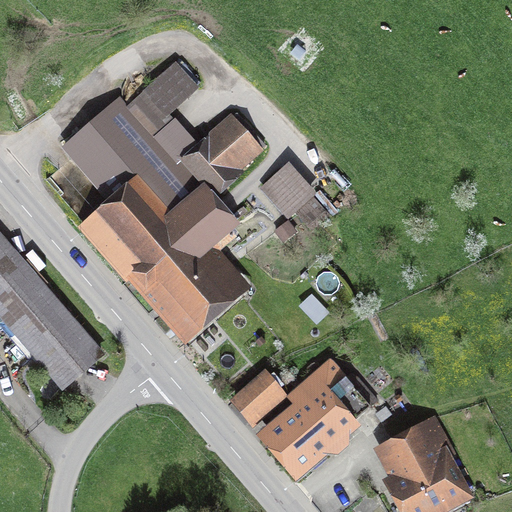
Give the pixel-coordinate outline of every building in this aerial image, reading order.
[(174,66),(127,108),(153,138),(171,122),(165,115),(194,89),(174,66)] [(172,151),(166,156),(119,102),(63,151),(110,205),(80,231),(124,281),(136,271),(185,328),(230,288),(205,259),(233,236),(241,245),(260,229),(250,216),(230,232),(228,229),(232,225),(206,196),(210,193),(181,161),(172,151)] [(181,161),(210,193),(258,150),(229,118),(181,161)] [(309,196),(284,168),(261,189),(286,217),(309,196)] [(106,357),(0,234),(0,323),(62,395),(106,357)] [(283,399),(262,376),(233,401),(250,421),(251,419),(267,436),(264,438),(293,472),(310,457),(315,463),(326,454),(335,455),(345,446),(346,437),(356,428),(351,422),(375,402),(355,379),(347,385),(327,362),(298,387),(285,371),(273,381),(287,396),(283,399)] [(443,459),(451,455),(431,419),(404,434),(384,444),(403,480),(392,486),(405,511),(424,511),(461,493),(443,459)]
